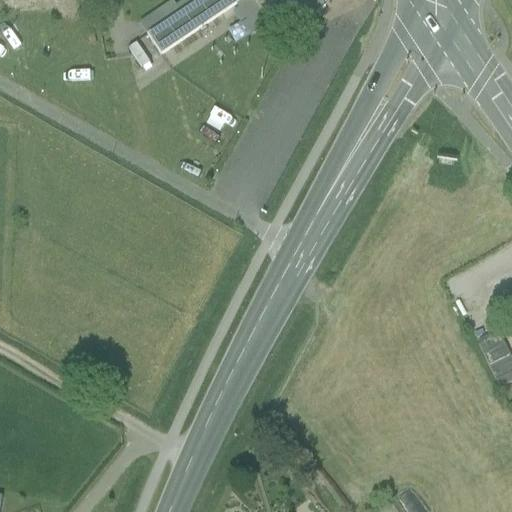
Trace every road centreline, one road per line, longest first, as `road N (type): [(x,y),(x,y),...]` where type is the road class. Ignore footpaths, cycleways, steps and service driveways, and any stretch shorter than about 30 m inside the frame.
road 1 (secondary): [(171,511),(296,253),(444,12)]
road 2 (residential): [(0,83),(269,239)]
